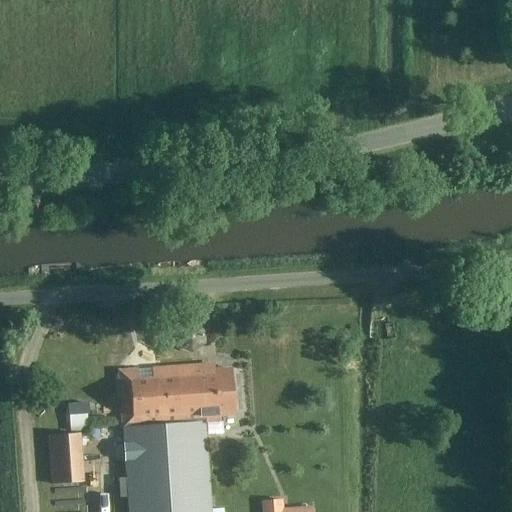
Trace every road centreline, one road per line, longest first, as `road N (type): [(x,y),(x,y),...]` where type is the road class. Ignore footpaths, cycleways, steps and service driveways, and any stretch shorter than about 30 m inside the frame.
road 1 (unclassified): [(0,180),(274,158),(511,107)]
road 2 (unclassified): [(0,301),(511,266)]
